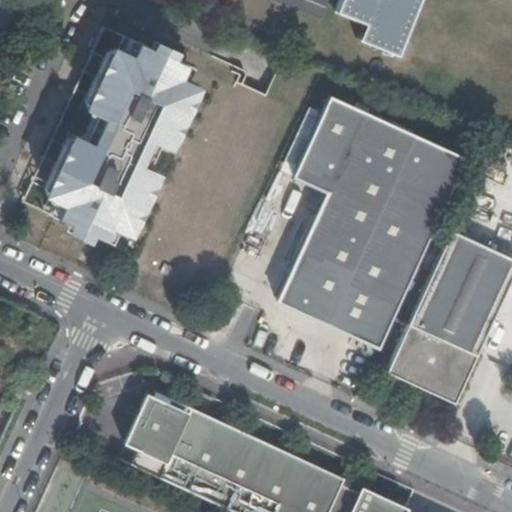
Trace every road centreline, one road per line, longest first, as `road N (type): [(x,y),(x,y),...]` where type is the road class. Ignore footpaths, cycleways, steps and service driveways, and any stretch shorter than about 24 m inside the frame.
road 1 (residential): [(104,314),(511,501)]
road 2 (unknown): [(314,410),(317,357),(253,295),(295,188)]
road 3 (residential): [(14,511),(104,314)]
road 4 (residential): [(0,161),(72,0)]
